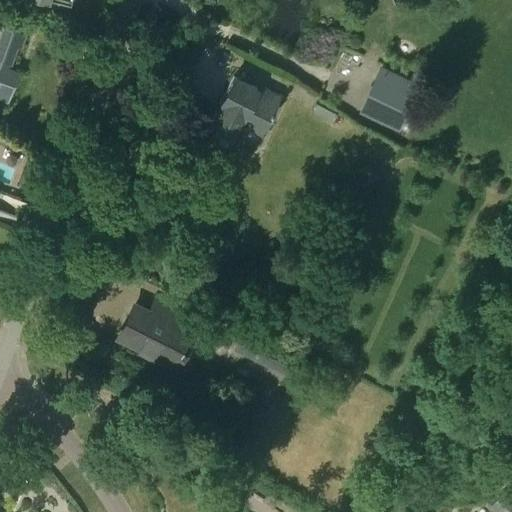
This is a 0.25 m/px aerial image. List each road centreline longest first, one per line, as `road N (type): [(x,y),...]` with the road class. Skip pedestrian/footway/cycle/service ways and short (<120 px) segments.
road 1 (residential): [(0,370),(137,0)]
road 2 (residential): [(262,511),(92,399),(42,413)]
road 3 (residential): [(118,511),(42,413)]
